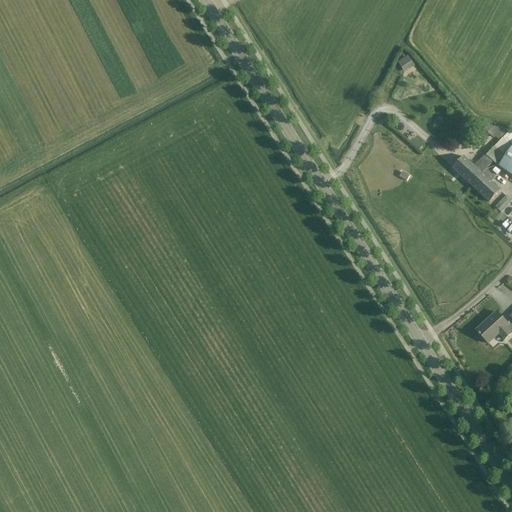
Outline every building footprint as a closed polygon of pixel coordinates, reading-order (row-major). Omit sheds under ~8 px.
[(415,67),(408,56),(398,62),(406,73),(415,67)] [(495,137),(500,141),(509,131),(510,130),(503,129),(495,137)] [(507,154),(498,166),(511,176),(511,146),(508,153),(507,154)] [(486,155),(486,156),(493,162),(497,166),(499,164),(504,158),(494,149),(487,156),(486,155)] [(459,161),(452,168),(471,186),(483,174),(475,167),(463,156),(459,161)] [(483,174),(471,186),(489,203),(496,195),(500,191),(491,182),(495,178),(486,170),(483,174)] [(501,212),(511,202),(505,196),(494,207),(500,213),(501,212)] [(500,213),(495,219),(501,224),(507,218),(501,212),(500,213)] [(483,325),(476,331),(479,334),(478,335),(480,336),(487,344),(495,338),(499,334),(504,340),(511,333),(511,314),(509,317),(511,320),(507,324),(496,313),(487,321),(488,322),(484,326),(483,325)]
